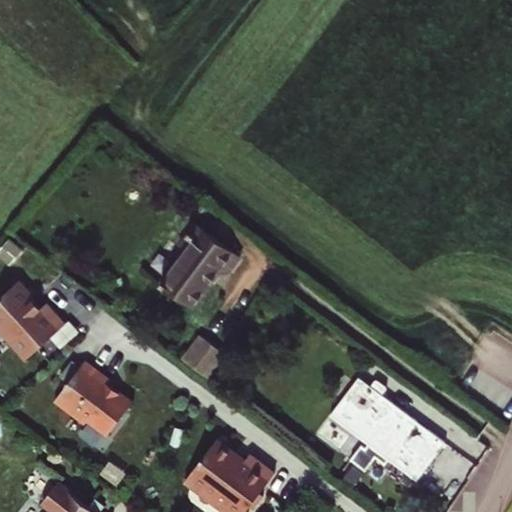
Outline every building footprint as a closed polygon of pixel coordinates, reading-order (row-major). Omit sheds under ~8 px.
[(200,223),(183,245),(188,250),(163,281),(196,305),(225,267),(229,271),(241,256),(200,223)] [(19,280),(0,296),(0,330),(26,359),(65,323),(46,302),(40,307),(32,298),(34,296),(19,280)] [(228,354),(204,335),(185,357),(209,376),(228,354)] [(111,380),(85,360),(57,396),(64,401),(61,406),(84,424),(88,419),(107,434),(132,400),(108,382),(111,380)] [(374,385),(362,376),(337,410),(358,427),(355,431),(419,478),(431,464),(425,459),(441,437),(385,394),(391,386),(379,378),(374,385)] [(64,401),(57,396),(54,401),(61,406),(64,401)] [(262,491),(276,472),(251,452),(246,459),(242,460),(235,455),(235,451),(218,439),(189,477),(222,501),(223,507),(230,511),(246,511),(251,505),(262,491)] [(246,459),(235,451),(235,455),(242,460),(246,459)] [(222,501),(189,477),(187,480),(223,507),(222,501)] [(88,511),(55,486),(40,506),(47,511),(88,511)] [(262,491),(251,505),(255,508),(265,494),(262,491)]
